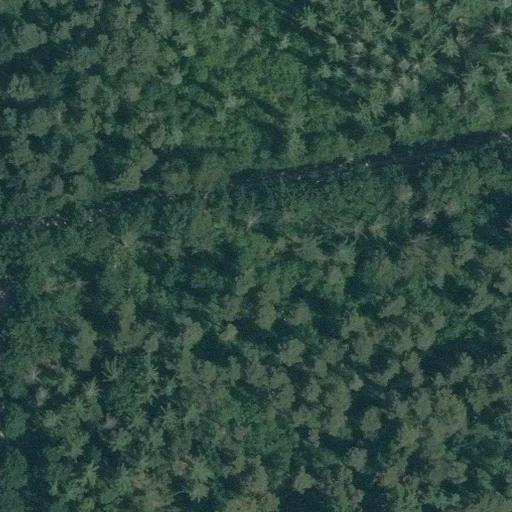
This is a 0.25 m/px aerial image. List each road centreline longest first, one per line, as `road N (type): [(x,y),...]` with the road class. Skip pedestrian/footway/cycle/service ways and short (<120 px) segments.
road 1 (unclassified): [(511,138),(0,219)]
road 2 (track): [(15,221),(0,374)]
